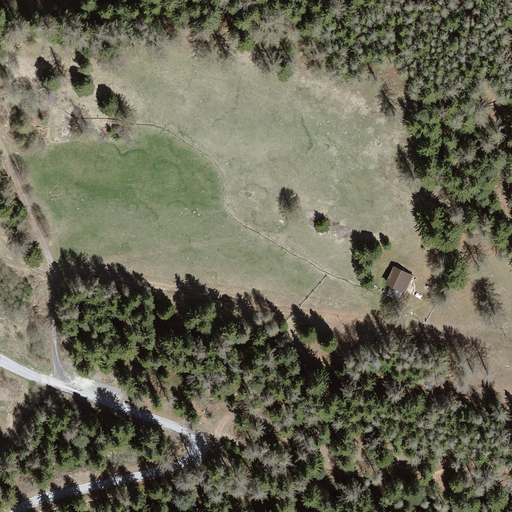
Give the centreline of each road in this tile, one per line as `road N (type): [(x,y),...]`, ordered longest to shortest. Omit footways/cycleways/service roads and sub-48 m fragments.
road 1 (residential): [(14,511),(208,450),(201,438),(168,423),(0,357)]
road 2 (track): [(208,450),(237,411),(352,461),(511,468)]
